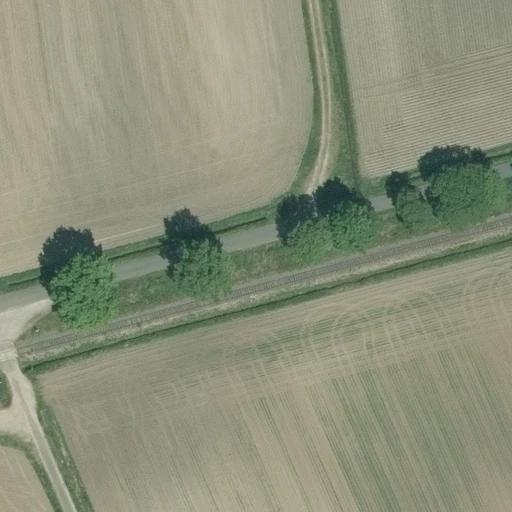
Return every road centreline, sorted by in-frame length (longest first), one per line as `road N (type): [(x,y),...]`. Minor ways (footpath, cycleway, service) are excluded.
road 1 (unclassified): [(0,308),(511,169)]
road 2 (track): [(293,228),(323,172),(324,110),(309,0)]
